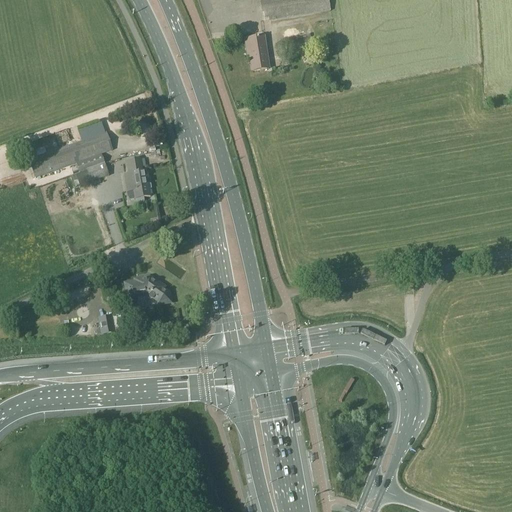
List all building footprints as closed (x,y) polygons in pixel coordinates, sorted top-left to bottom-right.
[(330,11),(328,0),(259,0),(262,22),(330,11)] [(54,28),(62,26),(59,12),(51,14),(54,28)] [(89,33),(90,43),(103,41),(101,31),(89,33)] [(310,34),(284,38),(287,52),(312,47),(310,34)] [(89,46),(85,35),(75,38),(79,49),(89,46)] [(263,37),(245,40),(247,51),(249,50),(252,72),(268,69),(263,37)] [(27,161),(34,179),(75,164),(79,174),(86,171),(104,164),(101,155),(112,151),(106,133),(27,161)] [(128,174),(124,175),(127,192),(133,191),(135,200),(150,197),(148,190),(148,185),(145,171),(142,172),(140,159),(126,162),(128,174)] [(108,176),(104,164),(86,171),(91,182),(108,176)] [(137,280),(138,282),(125,284),(127,297),(146,294),(149,296),(148,297),(148,298),(149,299),(149,300),(150,300),(152,300),(153,299),(156,301),(157,305),(170,303),(168,293),(157,285),(158,284),(149,278),(137,280)] [(86,312),(87,304),(79,303),(78,311),(86,312)] [(100,330),(96,331),(97,336),(101,335),(101,336),(114,333),(111,318),(98,320),(100,330)]
